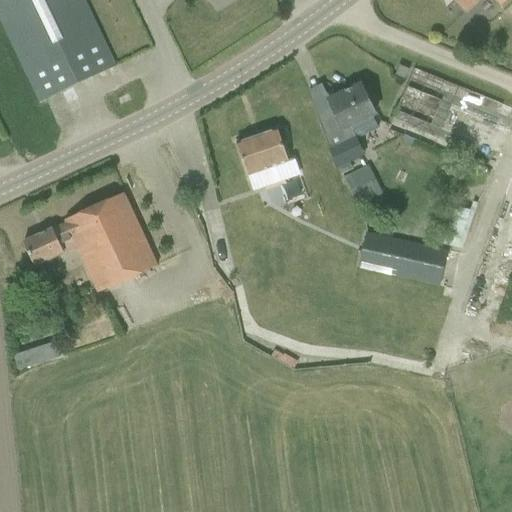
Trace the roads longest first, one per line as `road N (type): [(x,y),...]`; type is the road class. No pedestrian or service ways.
road 1 (tertiary): [(0,190),(184,102),(329,8)]
road 2 (unclassified): [(511,83),(329,8)]
